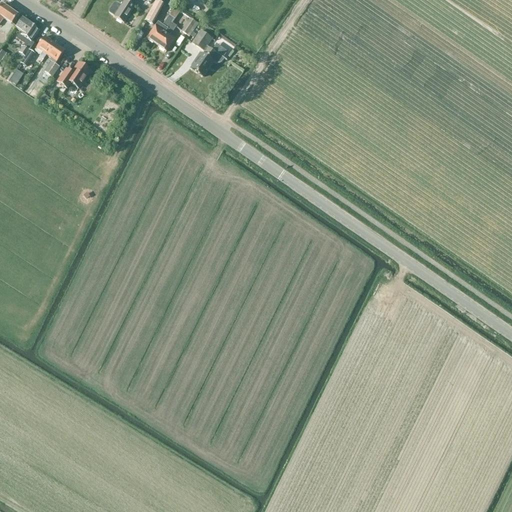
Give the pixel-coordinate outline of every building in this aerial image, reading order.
[(123,25),(136,4),(133,2),(133,0),(122,0),(119,6),(116,4),(113,4),(109,12),(109,14),(111,15),(111,16),(114,17),(113,18),(123,25)] [(163,6),(155,2),(145,22),(152,26),(163,6)] [(0,24),(3,20),(11,26),(17,17),(0,5),(0,24)] [(156,47),(171,24),(174,20),(169,16),(162,27),(157,24),(146,40),(156,47)] [(190,19),(181,32),(187,36),(195,23),(190,19)] [(21,20),(15,29),(20,33),(16,39),(24,45),(19,54),(23,57),(24,58),(34,44),(31,42),(38,32),(34,29),(34,28),(32,26),(31,26),(26,23),(26,22),(24,20),(22,21),(21,20)] [(165,53),(174,40),(169,37),(171,34),(172,34),(176,28),(171,24),(156,47),(165,53)] [(200,54),(191,67),(192,68),(190,71),(202,79),(212,64),(214,64),(217,65),(219,64),(221,63),(223,61),(224,60),(226,62),(226,61),(206,47),(211,40),(200,33),(192,45),(204,54),(203,56),(200,54)] [(40,56),(41,54),(46,57),(54,45),(44,38),(35,50),(36,50),(35,53),(40,56)] [(64,53),(54,45),(46,57),(50,60),(49,62),(50,63),(43,73),(52,79),(59,68),(55,65),(64,53)] [(29,52),(20,65),(25,68),(34,55),(29,52)] [(66,91),(70,86),(77,90),(90,73),(78,64),(71,75),(65,71),(56,84),(66,91)]
